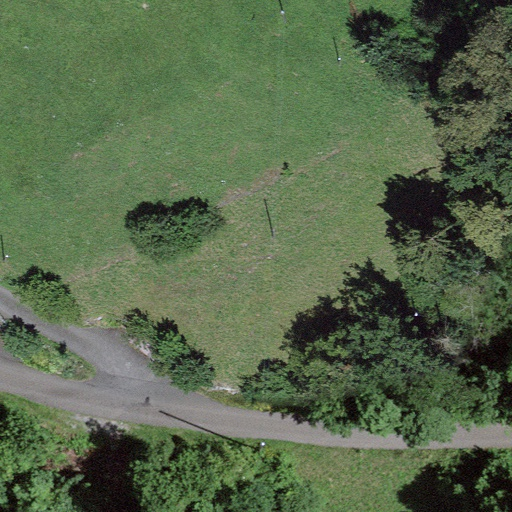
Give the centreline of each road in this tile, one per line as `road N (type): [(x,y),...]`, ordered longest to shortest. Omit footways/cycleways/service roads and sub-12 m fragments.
road 1 (residential): [(0,370),(217,429),(511,436)]
road 2 (track): [(217,429),(0,294)]
